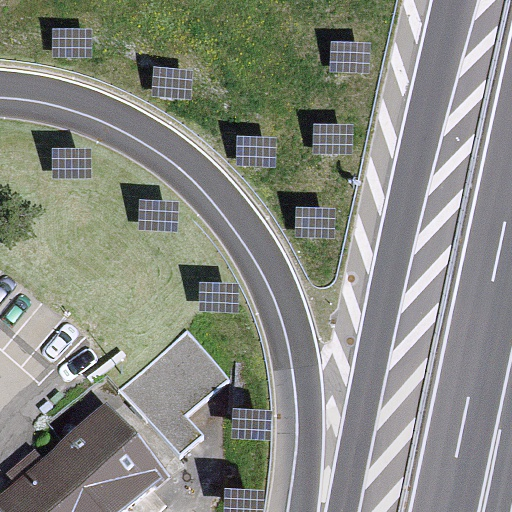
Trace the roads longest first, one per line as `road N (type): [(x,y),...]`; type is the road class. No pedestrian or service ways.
road 1 (trunk): [(0,87),(58,96),(134,126),(195,169),(246,230),(295,331),(313,511)]
road 2 (trunk): [(451,0),(344,511)]
road 3 (trunk): [(444,511),(477,350)]
road 4 (trunk): [(477,350),(511,192)]
road 5 (trunk): [(471,511),(477,350)]
